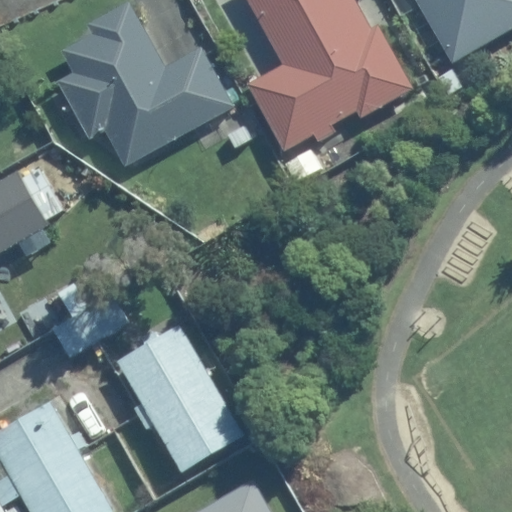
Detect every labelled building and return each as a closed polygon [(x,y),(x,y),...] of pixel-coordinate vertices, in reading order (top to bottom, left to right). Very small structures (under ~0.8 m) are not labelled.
[(421,92),(368,0),(257,0),(293,63),(253,85),(293,156),(340,129),(338,126),(364,112),(369,121),(421,92)] [(511,0),(419,0),(458,65),(511,33),(511,0)] [(108,133),(131,171),(242,104),(207,47),(171,69),(132,4),(95,26),(100,34),(66,54),(79,75),(66,83),(99,138),(108,133)] [(52,329),(54,334),(70,362),(132,327),(113,295),(100,302),(52,329)] [(187,479),(252,440),(183,325),(118,364),(142,403),(133,409),(148,434),(157,428),(187,479)] [(0,511),(20,511),(17,506),(27,501),(33,511),(117,511),(53,399),(0,428),(0,511)] [(274,511),(258,482),(200,511),(274,511)]
